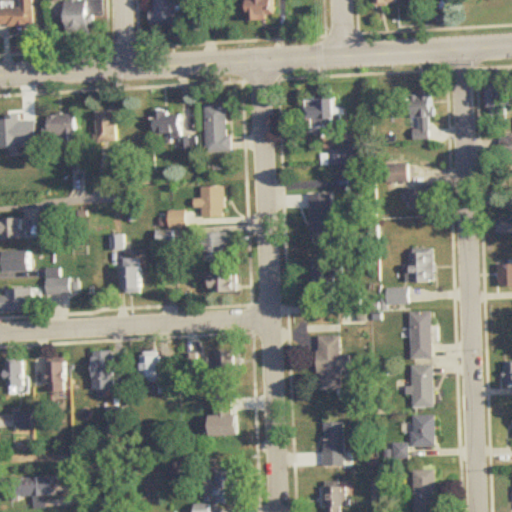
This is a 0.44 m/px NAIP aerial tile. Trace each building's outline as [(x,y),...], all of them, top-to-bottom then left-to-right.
[(2,9),(2,27),(35,27),(35,0),(23,0),(23,9),(2,9)] [(69,0),(69,33),(98,33),(98,0),(69,0)] [(177,25),(177,0),(155,0),(155,25),(177,25)] [(276,0),(252,0),(252,20),(276,20),(276,0)] [(511,86),(491,87),(492,113),(511,113),(511,86)] [(415,141),(435,140),(434,93),(415,94),(415,141)] [(310,135),(339,135),(339,100),(310,100),(310,135)] [(208,153),(232,153),(232,106),(208,106),(208,153)] [(156,110),(157,136),(183,135),(183,114),(170,114),(170,110),(156,110)] [(119,143),(119,112),(100,112),(100,143),(119,143)] [(67,137),(67,142),(81,142),(81,115),(49,115),(49,137),(67,137)] [(333,165),(355,165),(355,150),(333,150),(333,165)] [(439,187),(410,187),(410,209),(439,209),(439,187)] [(227,218),(227,188),(205,188),(205,199),(197,199),(197,208),(205,208),(205,218),(227,218)] [(335,239),(334,194),(312,194),(312,240),(335,239)] [(511,214),(501,214),(501,235),(511,235),(511,214)] [(25,219),(2,219),(2,239),(25,238),(25,219)] [(206,262),(229,262),(229,233),(206,234),(206,262)] [(435,282),(435,249),(409,249),(409,282),(435,282)] [(35,273),(35,252),(7,252),(7,273),(35,273)] [(314,265),(315,294),(339,294),(339,265),(314,265)] [(511,288),(511,265),(501,265),(501,288),(511,288)] [(49,268),(49,294),(75,294),(75,278),(62,278),(62,268),(49,268)] [(145,268),(129,268),(129,293),(145,293),(145,268)] [(211,293),(238,293),(238,272),(211,272),(211,293)] [(35,311),(35,289),(4,289),(4,311),(35,311)] [(410,305),(410,289),(389,289),(389,305),(410,305)] [(435,312),(413,312),(413,359),(435,359),(435,312)] [(320,336),(320,382),(344,382),(344,372),(353,372),(353,355),(342,355),(342,336),(320,336)] [(218,358),(209,358),(209,371),(242,371),(242,350),(218,350),(218,358)] [(96,351),(96,389),(117,389),(117,351),(96,351)] [(188,354),(188,370),(200,370),(200,354),(188,354)] [(145,355),(145,382),(161,382),(161,394),(179,394),(178,376),(163,376),(162,355),(145,355)] [(10,360),(10,389),(27,389),(27,360),(10,360)] [(70,361),(52,361),(52,391),(70,391),(70,361)] [(414,394),(415,394),(415,408),(437,407),(436,365),(413,365),(414,394)] [(110,408),(110,422),(122,422),(122,408),(110,408)] [(35,412),(18,412),(18,430),(35,430),(35,412)] [(415,447),(438,447),(438,416),(415,416),(415,447)] [(346,466),(346,423),(325,423),(325,466),(346,466)] [(416,511),(438,511),(437,470),(416,471),(416,511)] [(240,477),(218,477),(218,504),(240,504),(240,477)] [(57,497),(57,478),(13,478),(13,499),(37,499),(37,498),(57,497)] [(343,511),(343,510),(352,510),(352,486),(325,487),(325,511),(343,511)]
